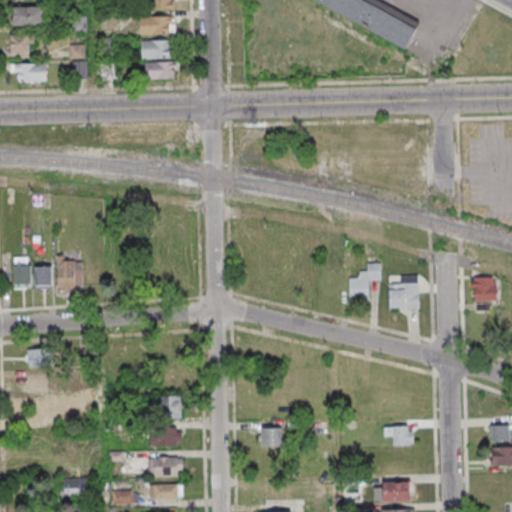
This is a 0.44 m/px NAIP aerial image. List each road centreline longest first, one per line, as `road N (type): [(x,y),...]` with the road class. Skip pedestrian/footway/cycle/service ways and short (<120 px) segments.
road 1 (residential): [(511,381),(449,359),(230,311),(0,325)]
road 2 (residential): [(220,511),(207,0)]
road 3 (tertiary): [(441,99),(0,112)]
road 4 (residential): [(452,511),(446,256)]
